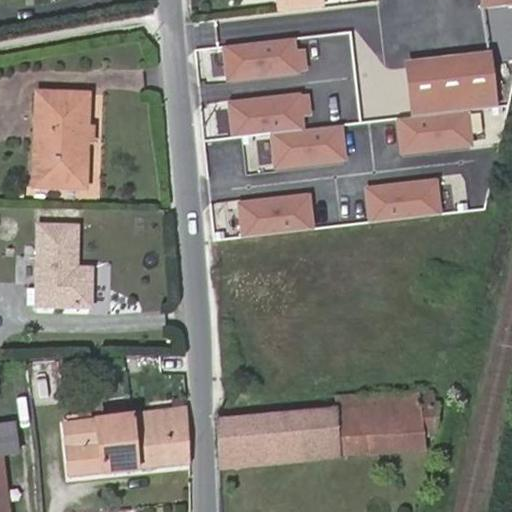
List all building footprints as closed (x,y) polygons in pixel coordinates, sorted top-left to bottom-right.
[(304,38),(224,42),(226,81),(306,77),(304,38)] [(490,116),(486,67),(403,74),(408,124),(490,116)] [(308,91),(227,99),(231,136),(270,133),(273,169),(348,162),(345,124),(312,127),(308,91)] [(88,128),(89,95),(38,93),(34,187),(85,189),(87,142),(93,143),(93,128),(88,128)] [(367,220),(441,217),(440,179),(365,183),(367,220)] [(241,239),(316,229),(311,191),(236,201),(241,239)] [(76,270),(77,228),(39,227),(37,306),(89,308),(90,271),(76,270)] [(128,377),(144,376),(142,357),(127,358),(128,377)] [(418,392),(422,434),(436,433),(440,402),(434,402),(434,391),(418,392)] [(424,448),(422,434),(418,392),(350,395),(350,409),(337,410),(218,421),(222,468),(424,448)] [(337,410),(350,409),(350,395),(337,395),(337,410)] [(188,463),(186,410),(60,426),(67,478),(188,463)] [(0,454),(16,453),(12,426),(0,427),(0,454)]
